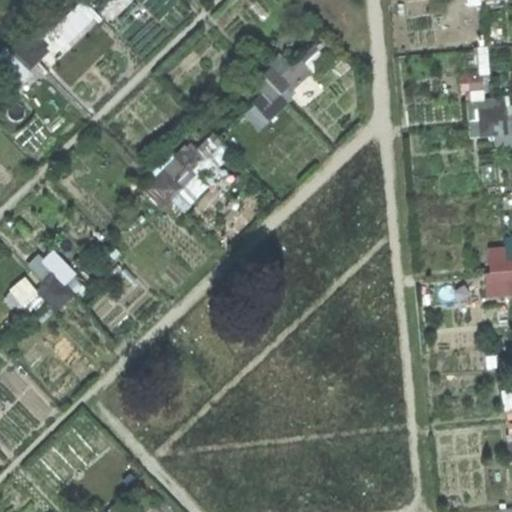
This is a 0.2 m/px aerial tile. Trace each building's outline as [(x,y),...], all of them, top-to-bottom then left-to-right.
[(0,74),(14,90),(34,72),(10,44),(0,52),(0,74)] [(311,71),(287,52),(249,98),(273,117),(311,71)] [(487,88),(485,72),(461,75),(463,91),(487,88)] [(511,93),(468,98),(471,137),(496,135),(497,148),(511,146),(511,93)] [(186,211),(210,187),(198,175),(227,144),(214,131),(198,148),(189,139),(144,187),(165,208),(173,199),(186,211)] [(511,257),(509,257),(508,244),(486,246),(491,297),(511,294),(511,257)] [(43,252),(26,265),(33,274),(8,294),(36,328),(77,294),(43,252)]
